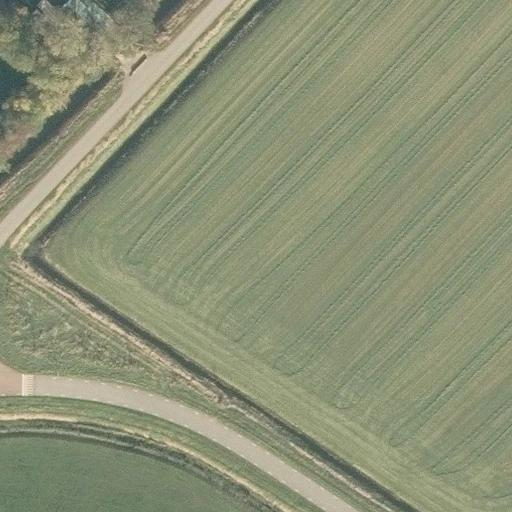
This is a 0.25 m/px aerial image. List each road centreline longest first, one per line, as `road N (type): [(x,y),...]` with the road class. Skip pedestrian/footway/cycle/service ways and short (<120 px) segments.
road 1 (tertiary): [(342,511),(252,452),(165,408),(93,390),(0,386)]
road 2 (unclassified): [(0,236),(222,0)]
